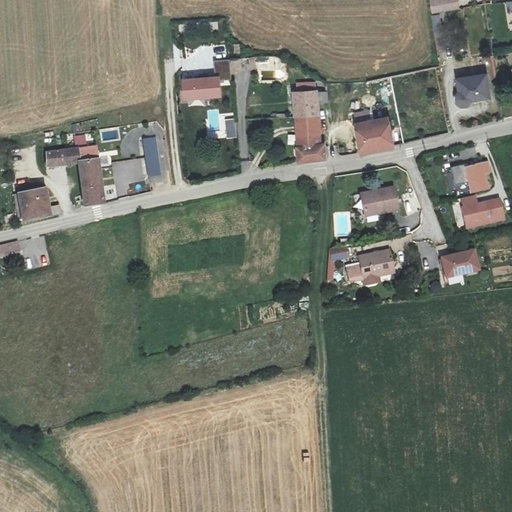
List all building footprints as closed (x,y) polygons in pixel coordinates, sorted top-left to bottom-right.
[(431,0),(434,12),(460,7),(458,0),(431,0)] [(444,29),(441,15),(431,17),(434,31),(444,29)] [(240,59),(231,60),(231,73),(241,72),(240,59)] [(230,80),(229,60),(215,61),(216,77),(180,80),(181,101),(222,98),(220,81),(230,80)] [(489,100),(487,74),(458,78),(460,90),(458,91),(456,95),(456,100),(458,103),(460,104),(463,106),(470,106),(474,101),(489,100)] [(298,92),(315,91),(314,83),(297,84),(298,92)] [(317,90),(318,98),(328,96),(327,89),(317,90)] [(298,92),(293,93),(295,162),(321,157),(321,149),(318,98),(317,90),(315,91),(298,92)] [(372,110),(355,112),(356,121),(373,119),(372,110)] [(388,117),(354,123),(359,151),(393,145),(388,117)] [(84,134),(75,136),(76,148),(86,147),(84,134)] [(143,139),(149,177),(161,175),(155,137),(143,139)] [(102,203),(97,159),(95,146),(86,147),(76,148),(46,152),(48,165),(80,161),(85,205),(102,203)] [(488,161),(464,168),(464,165),(452,168),(456,184),(468,181),(472,194),(490,189),(486,174),(491,172),(488,161)] [(392,188),(360,195),(364,214),(380,211),(381,214),(397,211),(392,188)] [(19,195),(24,220),(60,213),(58,206),(50,208),(46,189),(19,195)] [(402,194),(407,215),(421,212),(415,191),(402,194)] [(461,199),(467,228),(504,220),(499,199),(477,204),(476,196),(461,199)] [(21,240),(23,253),(37,251),(39,267),(50,265),(46,237),(21,240)] [(0,258),(19,254),(16,241),(0,245),(0,258)] [(347,247),(330,250),(327,280),(333,279),(335,260),(348,258),(347,247)] [(390,249),(359,256),(360,264),(347,267),(350,281),(363,278),(364,285),(381,282),(379,274),(394,271),(390,249)] [(469,279),(468,273),(478,270),(474,250),(443,257),(449,284),(469,279)]
